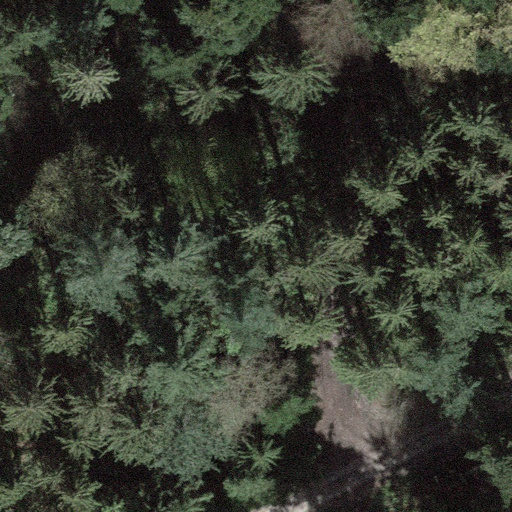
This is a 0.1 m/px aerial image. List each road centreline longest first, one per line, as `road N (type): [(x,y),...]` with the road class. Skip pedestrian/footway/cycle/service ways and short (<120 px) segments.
road 1 (track): [(322,0),(341,457),(0,460)]
road 2 (track): [(511,373),(341,457),(251,511)]
